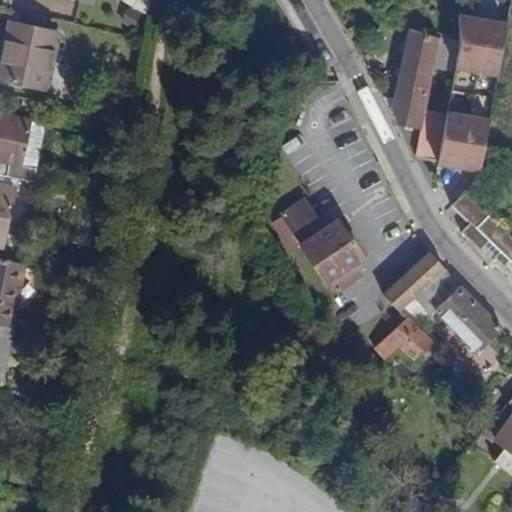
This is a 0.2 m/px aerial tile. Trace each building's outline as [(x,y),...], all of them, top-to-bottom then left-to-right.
[(157,0),(131,0),(130,14),(154,18),(157,0)] [(44,29),(47,17),(13,9),(6,40),(3,56),(0,68),(0,78),(44,89),(57,32),(44,29)] [(508,25),(459,13),(460,38),(458,45),(455,67),(453,75),(447,114),(444,127),(439,161),(438,164),(481,172),(486,147),(495,93),(497,83),(504,46),(508,25)] [(410,28),(393,110),(398,123),(421,128),(422,122),(425,110),(434,63),(438,41),(410,28)] [(455,67),(458,45),(438,41),(434,63),(455,67)] [(444,127),(447,114),(425,110),(422,122),(444,127)] [(0,175),(8,177),(11,162),(21,165),(31,120),(0,113),(0,175)] [(31,120),(21,165),(37,168),(41,149),(34,147),(39,121),(31,120)] [(415,156),(439,161),(444,127),(422,122),(421,128),(415,156)] [(0,184),(0,247),(2,248),(15,188),(0,184)] [(511,237),(489,215),(476,203),(466,193),(462,197),(452,208),(470,226),(462,234),(469,241),(480,253),(489,245),(499,255),(494,260),(504,270),(509,264),(511,267),(511,237)] [(324,229),(304,198),(280,214),(282,217),(272,224),(287,248),(298,241),(326,283),(331,280),(338,291),(360,276),(353,266),(363,259),(337,220),(324,229)] [(399,311),(414,298),(446,269),(430,253),(384,294),(399,311)] [(0,325),(12,328),(18,302),(26,266),(26,264),(0,257),(0,325)] [(26,266),(18,302),(29,305),(37,268),(26,266)] [(476,354),(503,328),(449,272),(446,269),(414,298),(417,301),(431,315),(434,311),(476,354)] [(416,329),(406,319),(375,348),(385,358),(398,346),(416,329)] [(0,325),(0,383),(1,383),(13,328),(12,328),(0,325)] [(419,327),(416,329),(398,346),(413,361),(433,342),(419,327)] [(376,367),(356,386),(370,400),(390,381),(376,367)] [(511,399),(484,431),(494,439),(505,447),(496,459),(511,470),(511,399)]
